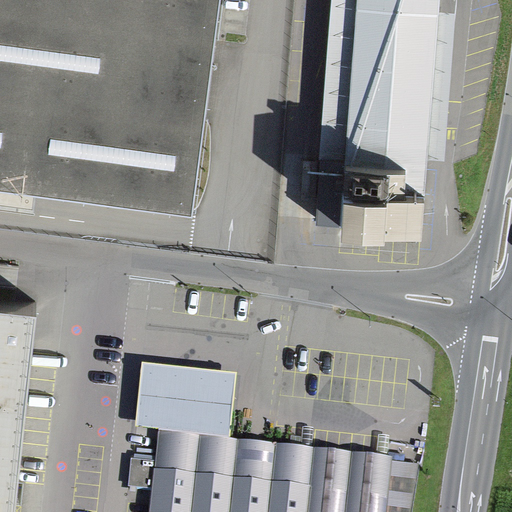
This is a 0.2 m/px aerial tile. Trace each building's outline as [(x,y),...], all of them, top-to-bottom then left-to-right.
[(218,0),(0,0),(0,192),(190,218),(218,0)] [(342,227),(357,0),(331,0),(316,225),(342,227)] [(357,0),(342,227),(342,242),(384,246),(384,242),(422,242),(428,160),(439,12),(439,0),(357,0)] [(456,13),(439,12),(428,160),(445,161),(456,13)] [(0,511),(15,511),(39,316),(0,312),(0,511)] [(159,428),(230,436),(237,372),(142,361),(135,426),(159,428)] [(388,511),(394,461),(395,455),(388,454),(377,453),(312,445),(301,444),(256,439),(230,436),(159,428),(155,461),(132,459),(129,485),(152,487),(149,511),(388,511)] [(411,511),(420,463),(394,461),(388,511),(411,511)]
